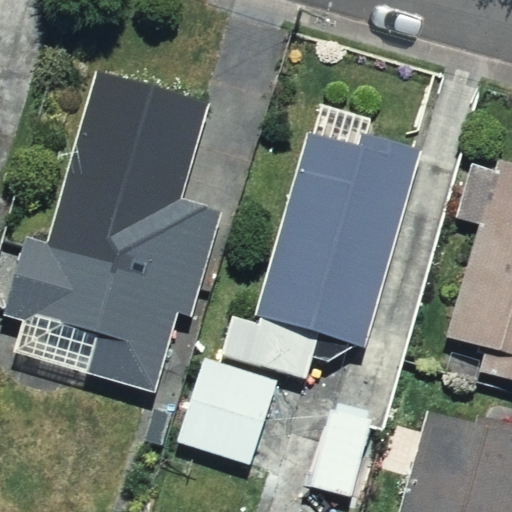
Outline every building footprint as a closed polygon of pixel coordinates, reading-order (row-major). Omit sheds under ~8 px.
[(194,99),(87,70),(40,242),(10,233),(0,271),(0,313),(8,316),(0,346),(0,351),(138,389),(159,311),(185,318),(217,203),(169,190),(194,99)] [(301,385),(316,338),(358,350),(419,144),(300,109),(238,315),(220,309),(207,353),(192,348),(164,440),(248,465),(274,377),(301,385)] [(511,155),(468,144),(448,218),(464,222),(433,338),(477,350),(470,375),(511,386),(511,155)] [(374,423),(320,406),(295,485),(349,502),(374,423)] [(511,511),(511,439),(414,409),(383,511),(511,511)]
